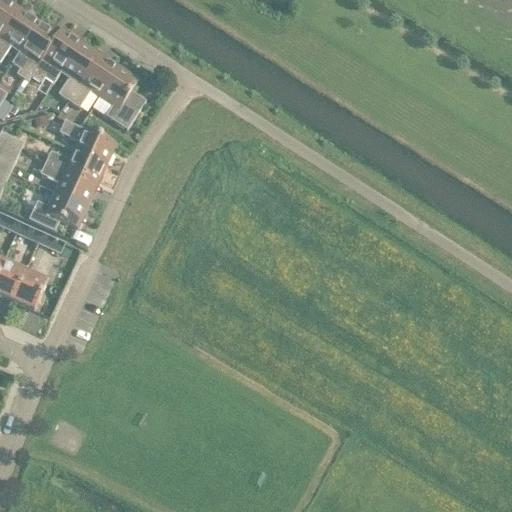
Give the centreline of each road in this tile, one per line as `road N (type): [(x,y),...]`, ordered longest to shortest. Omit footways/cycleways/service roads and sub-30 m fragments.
road 1 (residential): [(511,288),(188,76)]
road 2 (residential): [(188,76),(139,154),(42,363)]
road 3 (residential): [(68,0),(188,76)]
